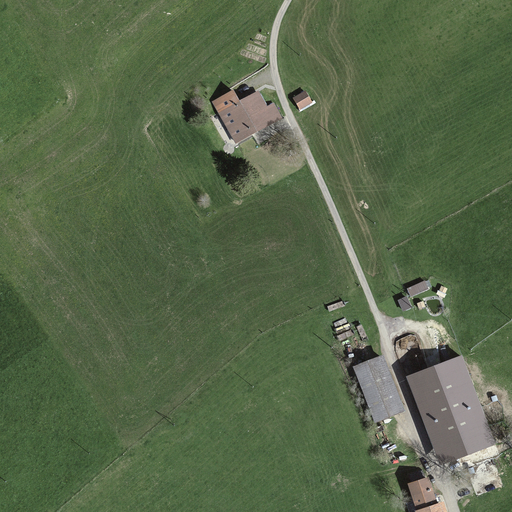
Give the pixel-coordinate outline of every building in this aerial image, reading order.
[(281,115),(274,104),(266,108),(257,92),(241,102),(233,90),(210,104),(222,122),(225,120),(230,129),(228,130),(237,143),(252,134),(250,131),(270,119),(272,122),(274,121),(273,120),(281,115)] [(308,92),(295,98),(304,117),(317,110),(308,92)] [(402,412),(382,358),(356,368),(376,422),(402,412)] [(418,376),(449,460),(485,447),(463,385),(472,382),(464,359),(418,376)] [(511,424),(495,433),(501,444),(511,437),(511,424)] [(428,479),(410,485),(418,511),(443,511),(442,506),(437,507),(428,479)]
